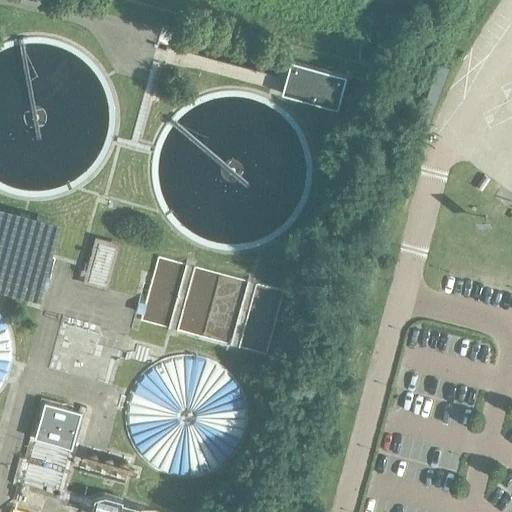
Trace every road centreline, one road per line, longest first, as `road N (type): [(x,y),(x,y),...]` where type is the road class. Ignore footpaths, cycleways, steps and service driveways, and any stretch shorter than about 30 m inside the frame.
road 1 (unclassified): [(401,298),(439,160),(511,43)]
road 2 (unclassified): [(347,511),(401,298)]
